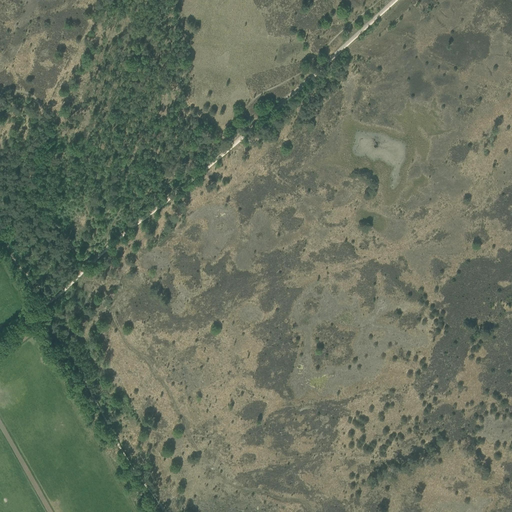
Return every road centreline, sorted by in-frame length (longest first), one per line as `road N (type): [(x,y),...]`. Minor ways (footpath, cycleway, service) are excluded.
road 1 (unknown): [(0,334),(35,302),(48,265),(102,239),(138,182),(184,177),(258,95),(300,73),(381,0)]
road 2 (track): [(87,267),(394,0)]
road 3 (track): [(87,267),(25,184),(45,136),(42,106),(0,88)]
